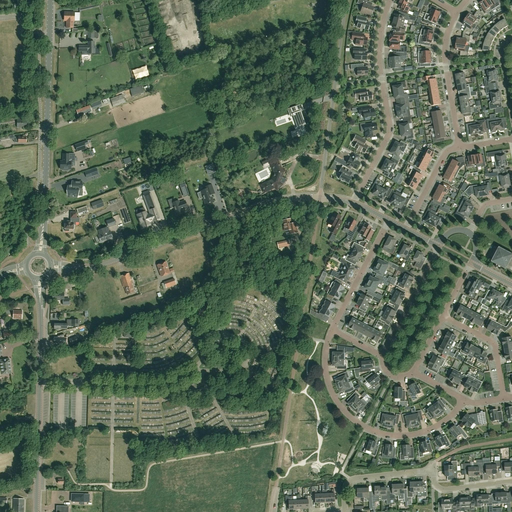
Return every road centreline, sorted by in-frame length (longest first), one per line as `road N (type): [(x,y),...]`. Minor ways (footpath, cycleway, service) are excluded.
road 1 (unclassified): [(51,266),(101,264),(270,204),(319,198)]
road 2 (secondary): [(39,253),(50,0)]
road 3 (secondary): [(36,511),(38,279)]
road 4 (residential): [(464,400),(427,431),(398,436),(364,427),(339,404),(327,378),(330,330)]
road 5 (residential): [(352,202),(389,130),(379,44),(390,0)]
road 6 (residential): [(319,198),(346,0)]
road 7 (residential): [(457,12),(445,65),(458,147)]
road 8 (residential): [(330,330),(389,220)]
road 9 (residential): [(381,355),(439,247)]
